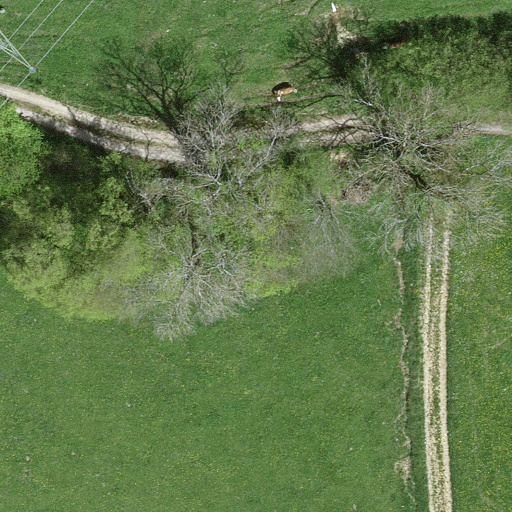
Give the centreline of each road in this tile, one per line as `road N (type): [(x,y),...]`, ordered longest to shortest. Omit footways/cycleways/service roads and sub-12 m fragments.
road 1 (track): [(435,122),(228,144),(108,127),(0,94)]
road 2 (track): [(435,122),(424,361),(434,511)]
